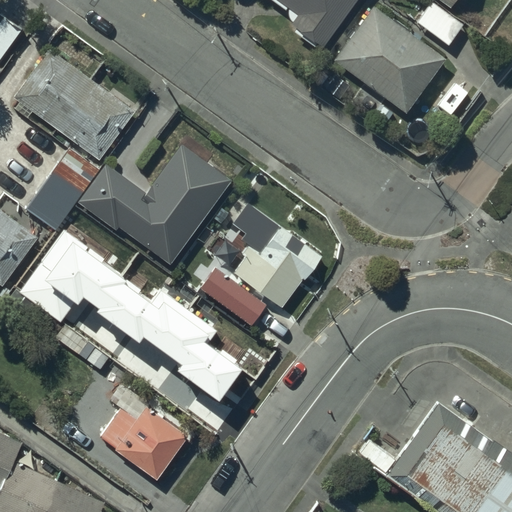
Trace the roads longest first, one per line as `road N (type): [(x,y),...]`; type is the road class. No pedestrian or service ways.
road 1 (residential): [(108,0),(406,210),(450,207),(511,131)]
road 2 (residential): [(234,511),(339,368),(391,319),(452,309),(511,324)]
